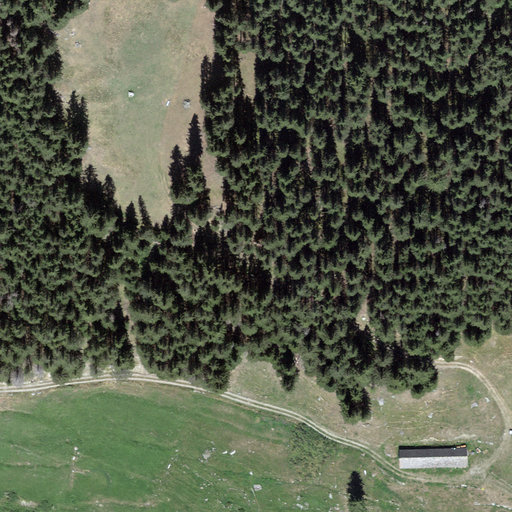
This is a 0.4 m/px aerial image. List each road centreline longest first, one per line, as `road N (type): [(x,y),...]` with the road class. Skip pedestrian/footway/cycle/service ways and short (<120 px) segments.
road 1 (track): [(487,462),(468,481),(407,479),(297,418),(165,381),(124,377),(0,391)]
road 2 (track): [(168,181),(184,221),(242,255),(273,290),(415,362),(475,376),(501,408),(506,431),(487,462)]
